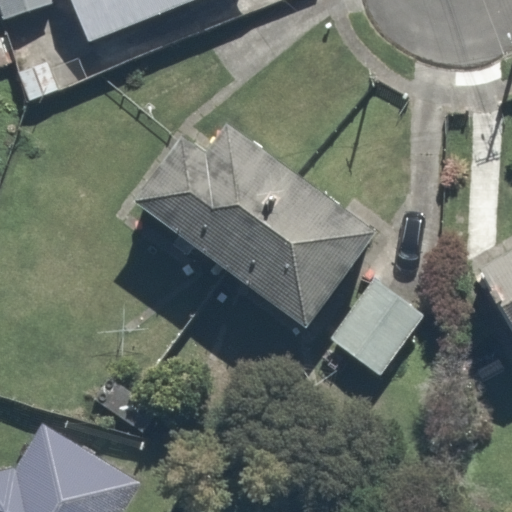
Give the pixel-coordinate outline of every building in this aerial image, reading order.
[(0,0),(0,9),(27,0),(0,0)] [(74,0),(88,36),(179,0),(74,0)] [(183,125),(134,188),(294,312),(366,218),(226,109),(203,140),(183,125)] [(511,240),(483,256),(511,309),(511,240)] [(414,312),(366,277),(326,332),(375,367),(414,312)] [(0,460),(0,511),(114,511),(134,484),(42,421),(10,468),(0,460)]
